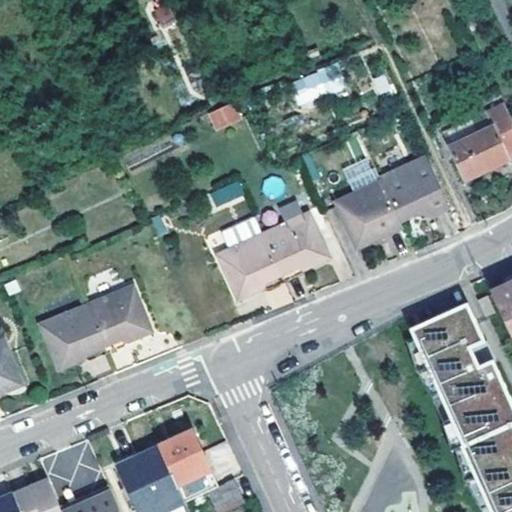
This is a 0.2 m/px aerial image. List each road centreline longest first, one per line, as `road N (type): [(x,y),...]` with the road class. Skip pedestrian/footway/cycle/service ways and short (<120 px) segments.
road 1 (residential): [(221,358),(511,230)]
road 2 (residential): [(0,447),(221,358)]
road 3 (residential): [(292,511),(221,358)]
